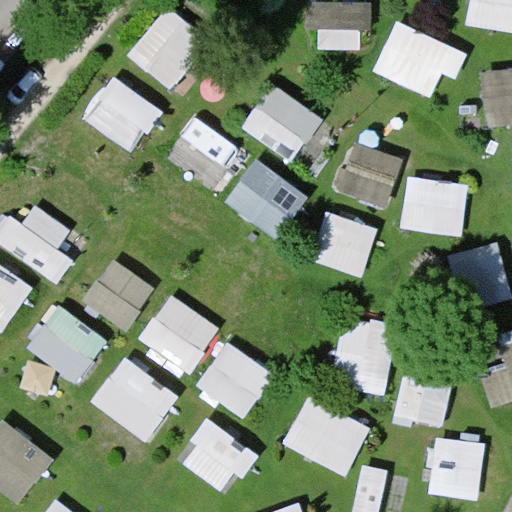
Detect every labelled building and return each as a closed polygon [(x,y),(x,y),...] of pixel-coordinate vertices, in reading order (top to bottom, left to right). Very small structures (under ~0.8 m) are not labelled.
[(180,0),(174,0),(140,45),(179,75),(216,28),(180,0)] [(323,0),(319,35),(369,41),(374,0),(323,0)] [(511,0),(478,0),(477,15),(511,18),(511,0)] [(382,61),(447,89),(469,38),(404,10),(382,61)] [(499,116),(511,113),(511,58),(490,62),(499,116)] [(123,66),(93,107),(141,142),(171,101),(123,66)] [(272,76),(255,121),(313,143),(330,98),(272,76)] [(367,132),(347,179),(391,198),(412,151),(367,132)] [(263,148),(234,192),(293,231),(322,186),(263,148)] [(415,166),(410,218),(470,224),(475,171),(415,166)] [(61,263),(86,224),(36,192),(11,232),(61,263)] [(335,201),(320,249),(369,264),(384,216),(335,201)] [(460,245),(474,300),(511,289),(511,253),(506,232),(460,245)] [(121,246),(90,289),(133,321),(165,278),(121,246)] [(0,314),(11,322),(41,276),(0,248),(0,314)] [(146,331),(196,365),(229,316),(178,282),(146,331)] [(67,295),(36,335),(86,375),(118,334),(67,295)] [(238,328),(203,374),(251,409),(286,364),(238,328)] [(511,335),(486,342),(499,398),(511,395),(511,335)] [(156,431),(188,384),(133,345),(100,392),(156,431)] [(314,388),(293,433),(356,463),(377,419),(314,388)] [(0,469),(27,491),(62,447),(12,407),(0,422),(0,469)] [(217,407),(188,447),(235,482),(264,442),(217,407)] [(438,481),(486,489),(495,433),(447,426),(438,481)] [(104,511),(56,490),(46,511),(104,511)] [(317,511),(310,490),(248,511),(317,511)]
